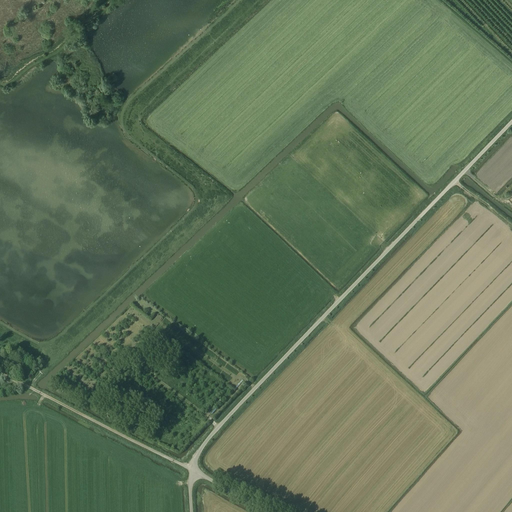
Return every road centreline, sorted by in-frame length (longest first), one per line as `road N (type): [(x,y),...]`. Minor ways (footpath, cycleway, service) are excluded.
road 1 (unclassified): [(193,470),(217,426),(511,121)]
road 2 (unclassified): [(193,470),(37,392)]
